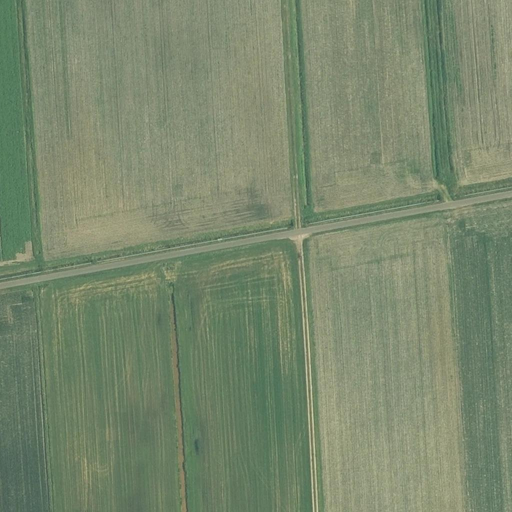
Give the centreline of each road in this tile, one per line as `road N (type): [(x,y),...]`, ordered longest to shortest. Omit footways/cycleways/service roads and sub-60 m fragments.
road 1 (unclassified): [(511,195),(0,287)]
road 2 (track): [(316,511),(301,233)]
